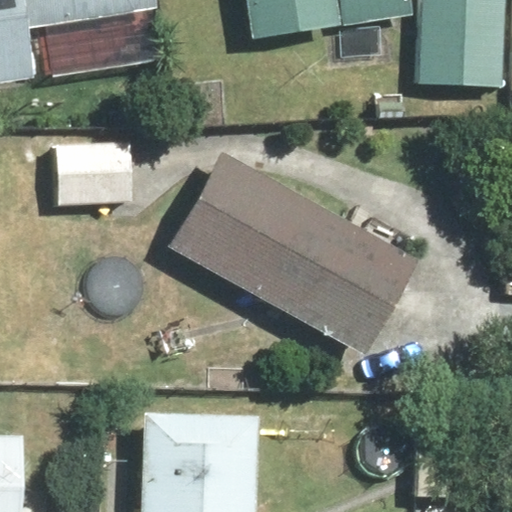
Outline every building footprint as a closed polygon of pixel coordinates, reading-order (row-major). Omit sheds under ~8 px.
[(149,14),(147,0),(0,0),(0,91),(23,88),(16,33),(149,14)] [(242,0),(249,39),(404,13),(401,0),(242,0)] [(503,0),(418,0),(416,90),(500,93),(503,0)] [(127,144),(49,146),(52,214),(129,211),(127,144)] [(410,270),(389,258),(403,235),(377,220),(363,243),(218,157),(162,251),(354,365),(410,270)] [(470,414),(415,411),(409,503),(465,507),(470,414)] [(245,511),(250,417),(139,412),(135,511),(245,511)] [(16,511),(20,439),(0,437),(0,511),(16,511)]
